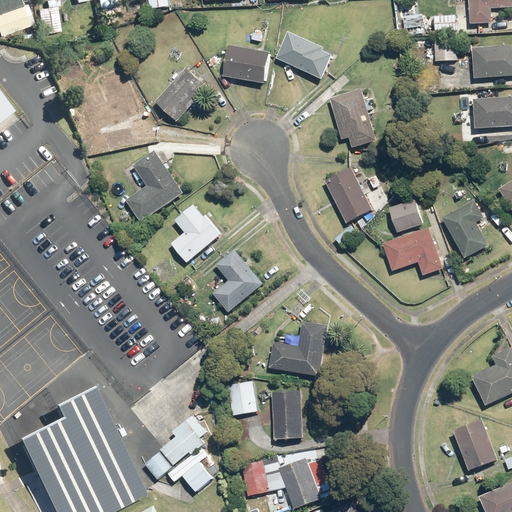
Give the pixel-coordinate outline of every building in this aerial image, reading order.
[(0,0),(0,25),(3,33),(33,21),(26,5),(24,6),(22,0),(0,0)] [(117,0),(99,0),(103,14),(120,9),(117,0)] [(511,0),(471,0),(472,7),(473,7),(474,23),(497,21),(496,8),(511,7),(511,0)] [(39,7),(41,33),(62,31),(59,5),(39,7)] [(314,6),(303,5),(302,23),(313,23),(314,6)] [(426,14),(405,15),(406,34),(427,33),(426,14)] [(439,15),(440,31),(457,30),(457,14),(439,15)] [(297,33),(286,55),(329,75),(340,53),(297,33)] [(438,41),(439,62),(459,61),(457,40),(438,41)] [(274,52),(232,45),(227,75),(270,82),(274,52)] [(511,45),(481,46),(482,75),(511,74),(511,45)] [(73,62),(62,67),(67,77),(78,72),(73,62)] [(159,99),(183,119),(210,87),(185,67),(159,99)] [(91,136),(142,114),(123,68),(99,78),(109,101),(81,113),(91,136)] [(380,138),(365,89),(335,98),(350,147),(380,138)] [(0,129),(16,117),(0,96),(0,129)] [(511,97),(480,101),(483,130),(511,127),(511,97)] [(137,164),(150,183),(126,200),(141,223),(168,205),(168,206),(190,192),(175,169),(173,170),(159,149),(137,164)] [(329,181),(351,222),(381,206),(360,165),(329,181)] [(378,170),(380,174),(369,179),(373,187),(383,182),(384,183),(392,179),(386,166),(378,170)] [(511,182),(503,188),(511,202),(511,182)] [(419,201),(393,208),(400,232),(426,225),(419,201)] [(452,214),(452,215),(449,217),(469,257),(491,247),(478,220),(487,216),(479,201),(452,214)] [(180,222),(189,232),(175,244),(191,264),(206,251),(207,252),(217,243),(219,241),(226,234),(199,205),(180,222)] [(424,261),(429,274),(448,268),(441,246),(440,246),(433,226),(390,242),(400,270),(424,261)] [(267,282),(238,247),(219,262),(234,280),(218,293),(232,312),(253,295),(253,294),(267,282)] [(328,364),(333,324),(307,321),(304,347),(279,343),(275,367),(325,376),(327,364),(328,364)] [(490,405),(511,396),(511,343),(497,350),(503,363),(477,374),(490,405)] [(238,411),(260,408),(256,379),(234,382),(238,411)] [(277,392),(279,436),(307,435),(306,391),(277,392)] [(114,511),(144,497),(92,396),(55,415),(61,427),(18,449),(50,511),(114,511)] [(144,465),(157,481),(167,474),(174,483),(184,474),(199,493),(215,480),(201,462),(214,452),(189,420),(174,431),(178,436),(144,465)] [(461,431),(472,469),(501,461),(490,423),(461,431)] [(250,495),(290,487),(297,506),(327,495),(312,456),(297,461),(295,451),(244,460),(250,495)] [(511,511),(511,482),(483,494),(490,511),(511,511)] [(217,494),(205,504),(211,511),(223,501),(217,494)] [(358,511),(353,501),(330,511),(358,511)]
